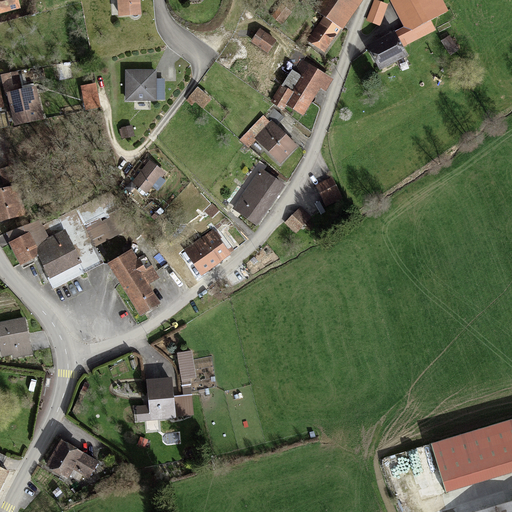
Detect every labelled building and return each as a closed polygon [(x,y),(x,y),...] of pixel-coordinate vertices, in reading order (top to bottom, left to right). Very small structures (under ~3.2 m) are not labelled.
[(16,0),(0,0),(0,11),(18,7),(16,0)] [(138,0),(116,0),(118,15),(140,12),(138,0)] [(362,0),(322,0),(325,2),(319,11),(327,17),(310,41),(325,51),(362,0)] [(387,5),(373,0),(366,20),(380,25),(387,5)] [(447,10),(441,0),(397,0),(393,2),(409,31),(447,10)] [(275,39),(259,28),(251,40),(267,51),(275,39)] [(396,35),(369,48),(379,68),(406,55),(396,35)] [(449,35),(441,41),(450,55),(458,49),(449,35)] [(328,72),(300,55),(272,102),(282,108),(286,101),(303,112),(328,72)] [(156,70),(126,70),(126,100),(156,99),(156,70)] [(19,74),(3,78),(15,125),(46,117),(38,86),(23,89),(19,74)] [(197,88),(190,97),(203,107),(210,99),(197,88)] [(297,145),(271,119),(253,136),(279,162),(297,145)] [(163,172),(149,161),(133,182),(147,192),(163,172)] [(285,182),(259,165),(231,206),(257,223),(285,182)] [(333,177),(315,184),(326,208),(343,200),(333,177)] [(16,185),(0,189),(0,220),(23,215),(16,185)] [(313,216),(301,205),(285,222),(298,233),(313,216)] [(232,252),(214,226),(183,248),(201,274),(232,252)] [(32,232),(9,244),(22,268),(39,258),(52,282),(86,265),(69,233),(40,248),(32,232)] [(130,251),(108,263),(139,316),(160,304),(130,251)] [(24,316),(0,321),(0,338),(4,356),(31,350),(24,316)] [(191,351),(177,353),(182,380),(195,377),(191,351)] [(173,378),(144,380),(146,403),(135,404),(137,420),(176,417),(173,378)] [(511,411),(434,435),(448,482),(511,462),(511,411)] [(96,460),(62,440),(47,465),(66,476),(73,464),(88,473),(96,460)] [(511,511),(511,498),(466,511),(511,511)]
